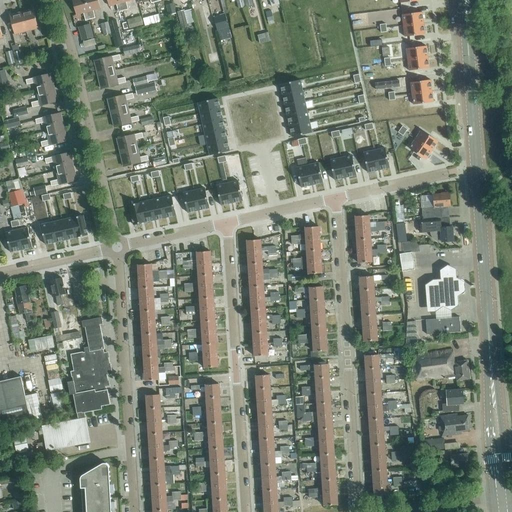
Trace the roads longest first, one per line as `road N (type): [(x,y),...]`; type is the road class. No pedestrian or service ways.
road 1 (secondary): [(503,496),(466,0)]
road 2 (residential): [(335,198),(357,511)]
road 3 (residential): [(246,511),(226,223)]
road 4 (residential): [(136,511),(116,248)]
road 5 (residential): [(116,248),(52,0)]
road 6 (unknown): [(58,511),(59,469),(130,437)]
